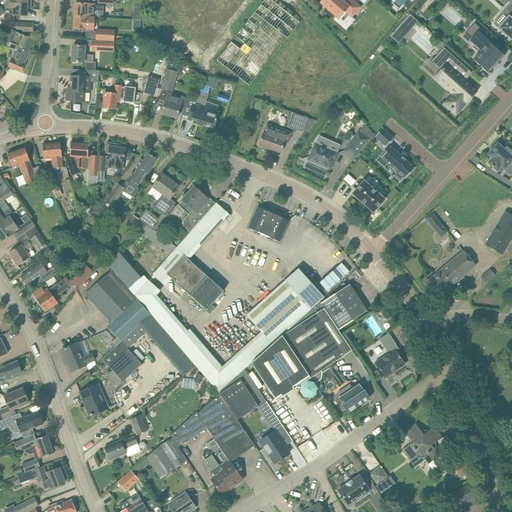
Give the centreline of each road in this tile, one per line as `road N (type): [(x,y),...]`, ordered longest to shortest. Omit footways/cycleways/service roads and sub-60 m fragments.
road 1 (residential): [(45,124),(142,133),(290,187),(372,249)]
road 2 (residential): [(235,511),(450,371)]
road 3 (unclassified): [(97,511),(37,343),(0,281)]
road 4 (unknown): [(255,174),(236,245),(237,279),(217,318),(194,319),(144,269)]
road 5 (residential): [(511,95),(372,249)]
road 6 (residential): [(450,371),(477,423),(502,511)]
road 7 (residential): [(45,124),(50,0)]
